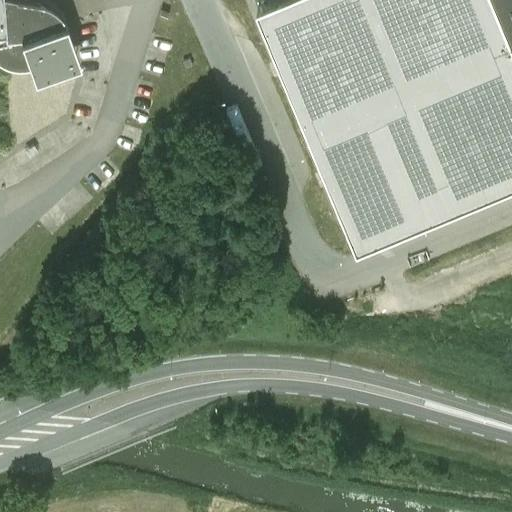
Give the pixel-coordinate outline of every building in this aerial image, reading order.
[(0,0),(0,30),(4,31),(4,36),(0,37),(0,59),(4,61),(8,63),(12,65),(17,65),(19,65),(21,65),(24,79),(71,69),(63,28),(62,26),(60,22),(57,17),(54,14),(50,10),(47,7),(42,4),(34,1),(31,0),(0,0)] [(259,0),(258,1),(358,243),(511,178),(511,34),(497,0),(259,0)] [(511,0),(497,0),(511,34),(511,0)] [(231,81),(219,84),(232,135),(244,132),(231,81)] [(120,146),(139,149),(142,127),(124,125),(120,146)] [(39,220),(53,235),(120,170),(106,155),(39,220)]
